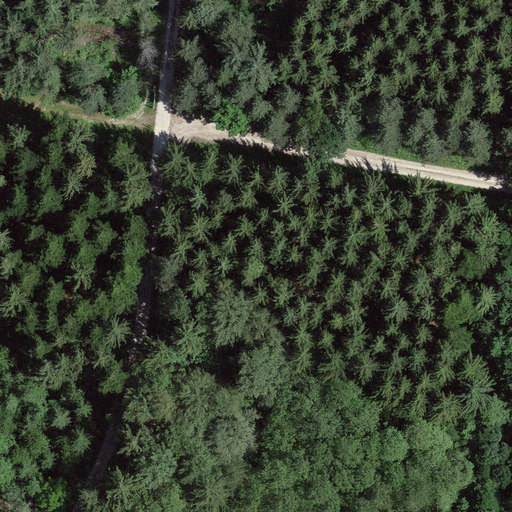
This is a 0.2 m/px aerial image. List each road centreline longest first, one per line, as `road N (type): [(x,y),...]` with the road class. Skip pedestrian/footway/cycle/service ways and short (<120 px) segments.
road 1 (track): [(81,511),(133,377),(176,0)]
road 2 (track): [(511,187),(0,100)]
